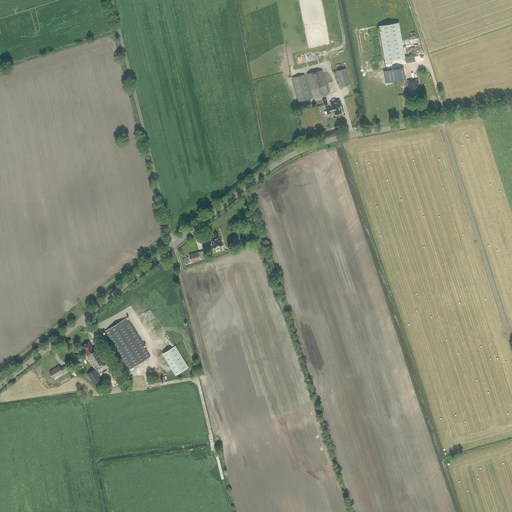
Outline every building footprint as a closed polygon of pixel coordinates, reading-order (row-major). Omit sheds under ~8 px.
[(385,62),(405,58),(399,23),(379,26),(385,62)] [(406,63),(415,62),(414,55),(405,56),(406,63)] [(340,88),(350,85),(346,69),(346,68),(346,67),(343,68),(343,69),(336,71),(340,88)] [(404,68),(385,71),(387,83),(406,80),(404,68)] [(313,99),(329,95),(322,70),(307,74),(313,99)] [(310,99),(304,75),(292,78),(298,102),(310,99)] [(411,98),(419,96),(418,90),(420,90),(418,79),(407,81),(408,92),(410,92),(411,98)] [(339,100),(330,103),(331,107),(325,109),(327,115),(334,113),(334,115),(341,113),(340,107),(341,106),(339,100)] [(213,248),(223,246),(221,238),(220,239),(218,233),(214,235),(214,237),(211,238),(212,242),(213,248)] [(201,260),(199,254),(189,257),(191,262),(201,260)] [(129,370),(150,357),(127,318),(105,332),(129,370)] [(95,388),(102,384),(98,377),(100,376),(96,371),(108,363),(97,346),(93,348),(89,342),(82,346),(86,354),(95,369),(87,374),(95,388)] [(175,346),(162,354),(176,375),(189,367),(175,346)] [(61,375),(67,371),(64,366),(61,369),(59,366),(55,369),(50,372),(53,378),(60,374),(61,375)]
